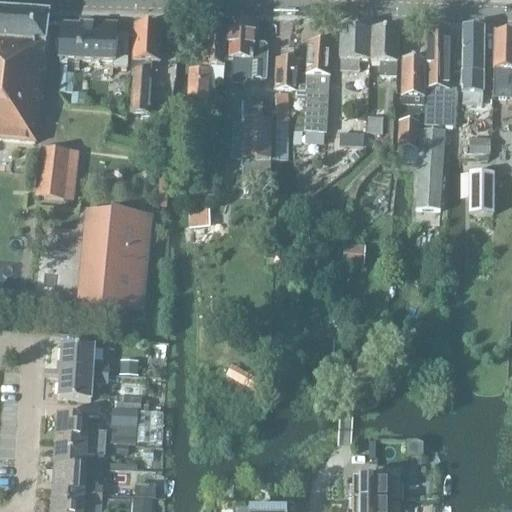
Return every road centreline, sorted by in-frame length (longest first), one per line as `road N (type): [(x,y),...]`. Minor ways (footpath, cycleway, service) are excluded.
road 1 (residential): [(20,511),(33,351),(0,344)]
road 2 (residential): [(306,6),(114,0)]
road 3 (residential): [(511,15),(392,10)]
